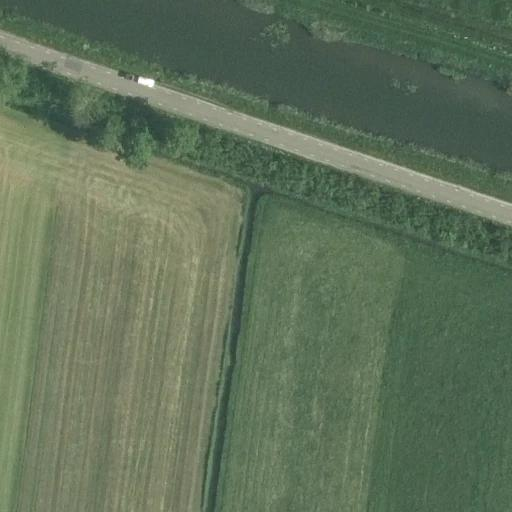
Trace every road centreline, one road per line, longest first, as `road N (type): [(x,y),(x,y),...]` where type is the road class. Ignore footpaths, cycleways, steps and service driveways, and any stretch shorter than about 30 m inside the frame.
road 1 (tertiary): [(0,40),(511,216)]
road 2 (track): [(313,0),(511,63)]
